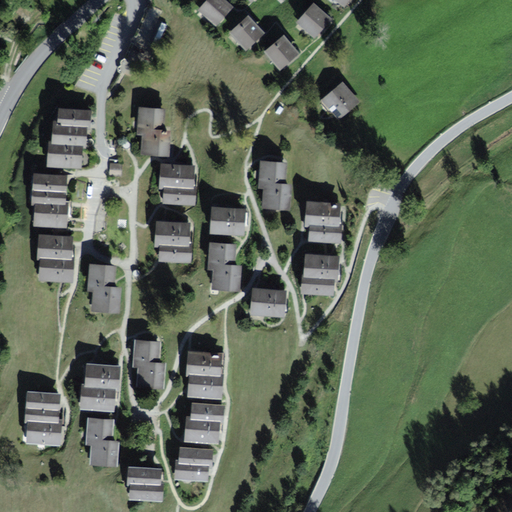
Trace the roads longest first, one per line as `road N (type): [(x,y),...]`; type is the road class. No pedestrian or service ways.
road 1 (tertiary): [(511,96),(439,142),(394,203),(366,276),(335,452),(310,511)]
road 2 (tertiary): [(0,121),(29,70),(104,0)]
